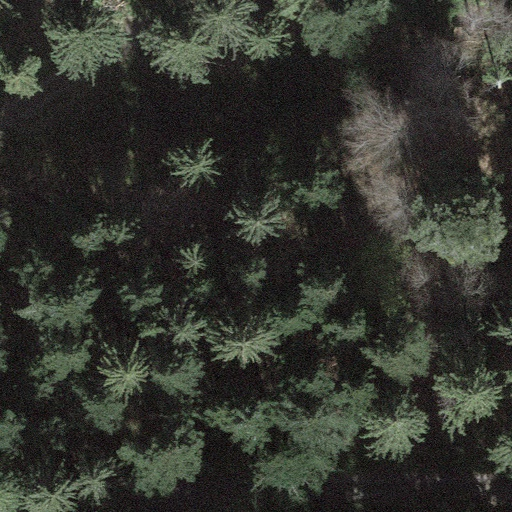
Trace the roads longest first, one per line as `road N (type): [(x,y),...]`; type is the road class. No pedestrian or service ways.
road 1 (track): [(259,511),(511,498)]
road 2 (track): [(188,0),(0,124)]
